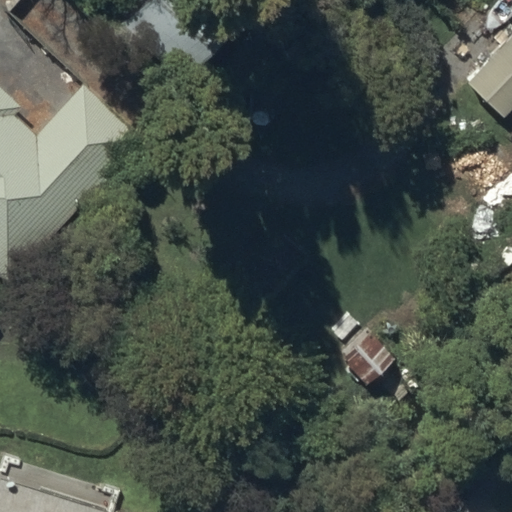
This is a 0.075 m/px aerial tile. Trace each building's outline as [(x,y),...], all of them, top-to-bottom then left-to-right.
[(480,4),(438,44),(501,109),(511,98),(511,0),(496,0),(486,10),(480,4)] [(0,261),(8,268),(140,125),(78,68),(34,117),(12,97),(19,88),(0,70),(0,261)] [(303,265),(275,241),(230,295),(258,319),(303,265)] [(0,469),(0,511),(133,511),(105,503),(117,465),(50,443),(40,474),(36,472),(34,480),(0,469)] [(469,511),(430,498),(424,511),(469,511)]
